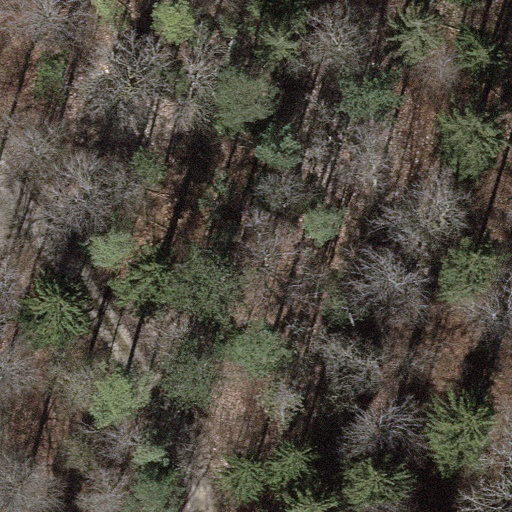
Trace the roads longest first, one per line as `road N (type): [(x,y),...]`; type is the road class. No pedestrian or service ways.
road 1 (track): [(190,511),(188,470),(172,434),(0,203)]
road 2 (track): [(0,381),(61,511)]
